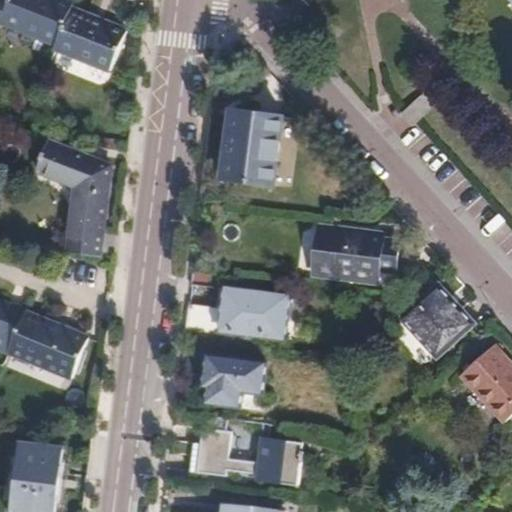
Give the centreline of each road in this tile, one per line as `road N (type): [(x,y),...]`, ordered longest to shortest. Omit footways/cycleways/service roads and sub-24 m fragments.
road 1 (tertiary): [(120,511),(185,0)]
road 2 (tertiary): [(511,301),(237,0)]
